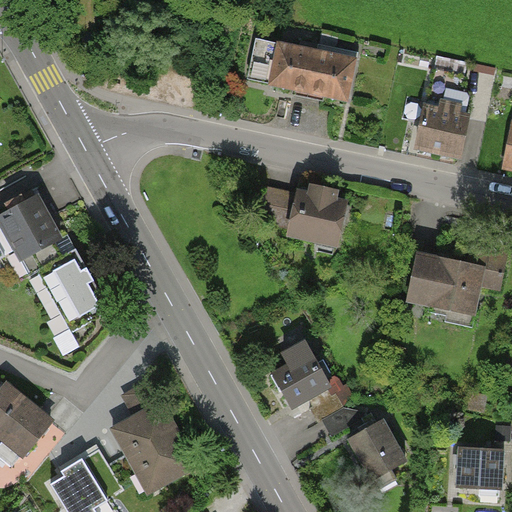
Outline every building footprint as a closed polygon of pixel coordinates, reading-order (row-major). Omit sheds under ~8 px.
[(258,41),(250,84),(301,94),(309,51),(258,41)] [(309,51),(301,94),(351,103),(360,60),(309,51)] [(475,119),(424,110),(416,150),(468,160),(475,119)] [(356,200),(299,188),(288,243),(345,255),(356,200)] [(42,198),(0,220),(0,227),(20,266),(65,243),(42,198)] [(465,269),(419,259),(409,306),(477,321),(482,297),(506,302),(511,273),(511,247),(471,239),(465,269)] [(83,257),(38,282),(70,339),(115,313),(83,257)] [(333,394),(307,346),(268,367),(295,415),(333,394)] [(10,383),(0,395),(0,440),(26,460),(58,419),(10,383)] [(165,401),(111,429),(146,497),(201,468),(165,401)] [(411,466),(384,423),(347,447),(374,489),(411,466)] [(507,453),(458,452),(457,493),(506,494),(507,453)] [(66,474),(50,484),(66,511),(97,511),(94,507),(109,498),(83,454),(61,466),(66,474)]
